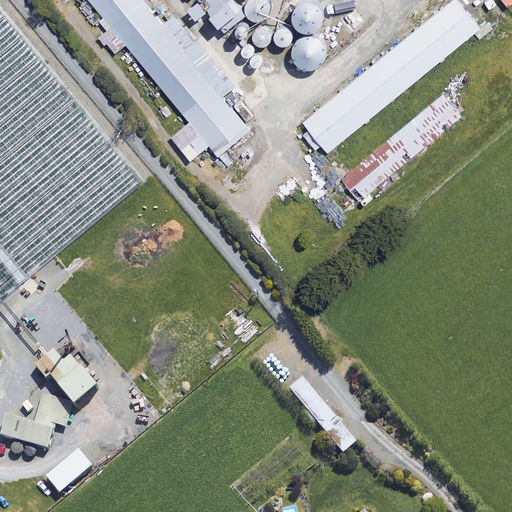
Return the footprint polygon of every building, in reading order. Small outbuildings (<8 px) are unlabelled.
[(151,181),(0,0),(0,306),(57,259),(151,181)] [(88,0),(220,157),(256,127),(225,91),(237,80),(178,10),(164,22),(145,0),(88,0)] [(195,23),(210,11),(226,31),(247,15),(235,0),(197,0),(185,10),(195,23)] [(248,0),(247,3),(246,8),(247,13),(250,17),(254,20),(261,21),(265,20),(269,18),(272,14),(274,7),(271,0),(248,0)] [(317,27),(321,24),(325,16),(324,8),(322,3),(317,0),(301,0),(300,1),(295,7),(294,13),(296,21),(299,25),(304,28),(312,29),(317,27)] [(459,0),(453,0),(303,125),(306,128),(329,156),(483,28),(473,16),(459,0)] [(240,23),(238,28),(241,33),(246,35),(252,32),(254,27),(252,21),(245,19),(240,23)] [(258,27),(254,30),(254,38),(259,43),(267,43),(270,39),(272,34),(269,29),(264,26),(258,27)] [(281,27),(278,30),(277,38),(283,43),(288,44),(292,42),(295,35),(293,29),(287,26),(281,27)] [(318,63),(322,59),(326,52),(325,44),(321,37),(316,35),(308,34),(301,37),(297,41),(295,49),(295,54),(298,59),(305,64),(313,65),(318,63)] [(242,44),(241,50),(244,54),(249,57),(254,55),(257,49),(254,43),(248,41),(242,44)] [(275,41),(267,48),(274,57),(282,51),(275,41)] [(253,57),(252,62),(255,67),(260,69),(265,67),(268,61),(265,55),(259,53),(253,57)] [(447,97),(338,188),(357,211),(467,120),(447,97)] [(74,401),(96,383),(70,353),(64,358),(55,347),(35,363),(47,377),(51,373),(60,383),(74,401)] [(357,444),(303,380),(290,390),(344,455),(357,444)] [(71,402),(41,394),(33,424),(6,416),(0,435),(46,448),(54,423),(64,426),(71,402)] [(94,468),(81,453),(49,480),(62,495),(94,468)]
